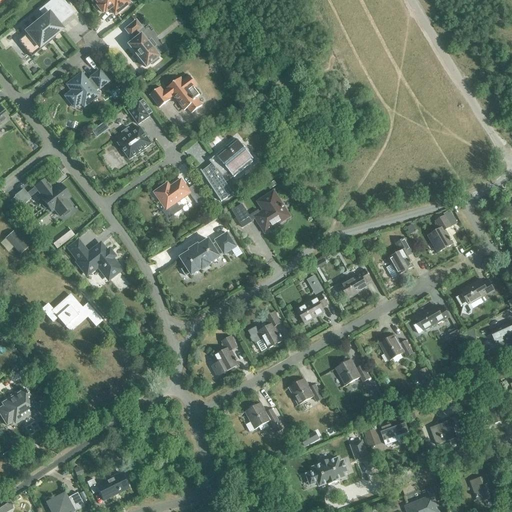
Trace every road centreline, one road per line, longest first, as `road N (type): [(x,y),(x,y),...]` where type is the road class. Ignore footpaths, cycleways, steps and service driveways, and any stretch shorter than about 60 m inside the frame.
road 1 (residential): [(194,412),(431,283)]
road 2 (residential): [(0,500),(172,389)]
road 3 (residential): [(282,273),(327,238),(464,199)]
road 4 (unclassified): [(492,133),(410,0)]
road 5 (residential): [(382,487),(511,439)]
road 6 (residential): [(102,206),(146,269),(164,318)]
